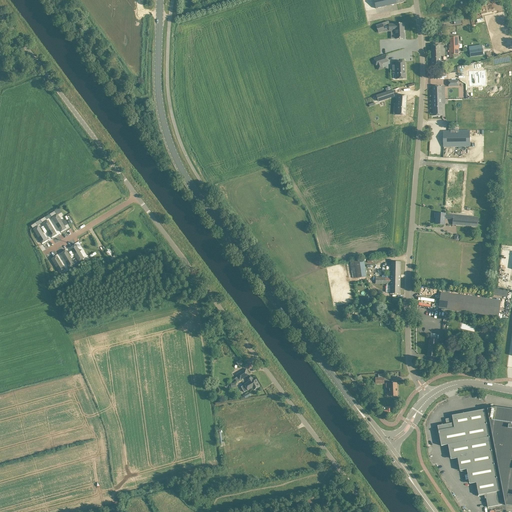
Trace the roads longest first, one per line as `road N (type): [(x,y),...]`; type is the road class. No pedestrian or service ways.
road 1 (tertiary): [(353,403),(182,172),(161,111),(160,0)]
road 2 (unclassified): [(415,376),(407,299),(422,96),(416,0)]
road 3 (unclassified): [(335,464),(136,196)]
road 4 (unclassified): [(136,196),(0,11)]
